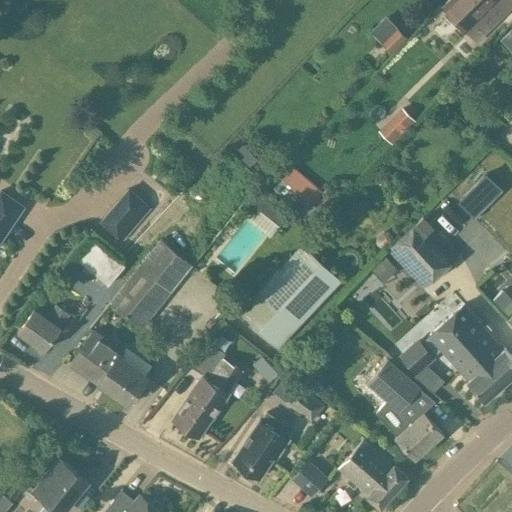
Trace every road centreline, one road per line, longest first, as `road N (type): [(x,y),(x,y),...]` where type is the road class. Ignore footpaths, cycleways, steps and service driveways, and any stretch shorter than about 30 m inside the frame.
road 1 (tertiary): [(265,511),(0,367)]
road 2 (tertiary): [(414,511),(511,414)]
